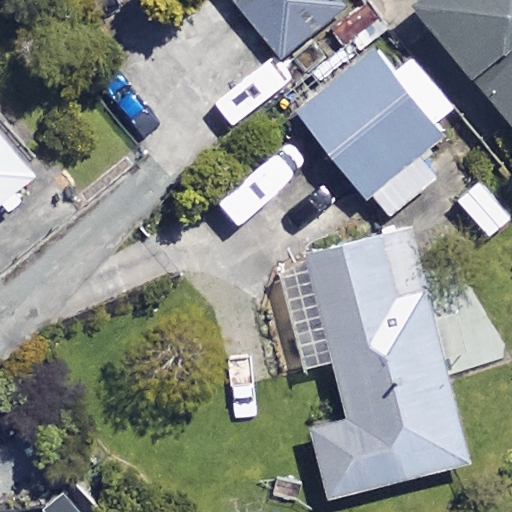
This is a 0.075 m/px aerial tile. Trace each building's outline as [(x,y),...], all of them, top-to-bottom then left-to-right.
[(231,0),(279,56),(343,3),(340,0),(231,0)] [(511,0),(405,0),(404,1),(511,129),(511,0)] [(382,70),(366,52),(296,111),(383,215),(431,175),(410,150),(458,110),(407,49),(382,70)] [(0,192),(27,170),(0,138),(0,192)] [(462,458),(404,221),(293,249),(300,275),(273,282),(294,366),(325,358),(339,415),(303,424),(320,493),(462,458)] [(81,511),(62,487),(30,511),(81,511)]
